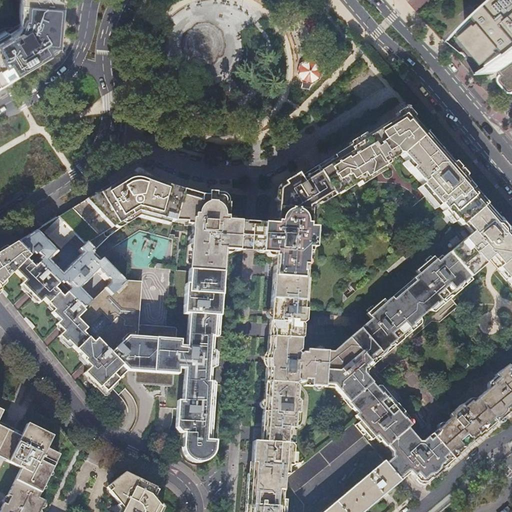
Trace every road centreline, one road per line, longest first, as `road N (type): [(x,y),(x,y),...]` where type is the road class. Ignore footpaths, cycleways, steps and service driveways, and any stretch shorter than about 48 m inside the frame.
road 1 (residential): [(385,95),(252,170),(170,160),(113,125)]
road 2 (residential): [(0,313),(83,417),(182,483),(193,511)]
road 3 (secondary): [(346,0),(415,63),(511,176)]
road 4 (secondary): [(511,159),(374,0)]
road 5 (secondary): [(0,225),(74,174),(113,125)]
road 6 (residential): [(511,431),(413,511)]
